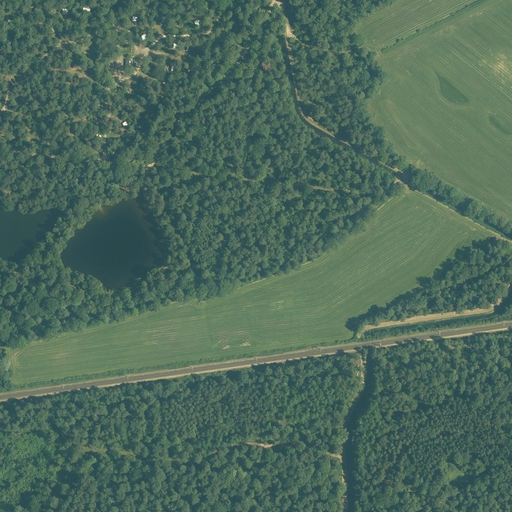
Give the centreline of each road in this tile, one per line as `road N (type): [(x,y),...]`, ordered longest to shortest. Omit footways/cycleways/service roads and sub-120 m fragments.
road 1 (track): [(0,150),(378,195),(401,171)]
road 2 (track): [(277,0),(302,110),(511,231)]
road 3 (track): [(45,511),(64,464),(80,452),(179,462),(236,444),(292,443),(345,459)]
road 4 (track): [(0,56),(51,37),(116,29),(214,30),(247,47)]
road 5 (track): [(271,0),(247,47),(149,167)]
road 6 (track): [(364,352),(344,438),(344,511)]
road 7 (track): [(172,32),(108,96),(104,162)]
road 8 (track): [(149,167),(197,301)]
